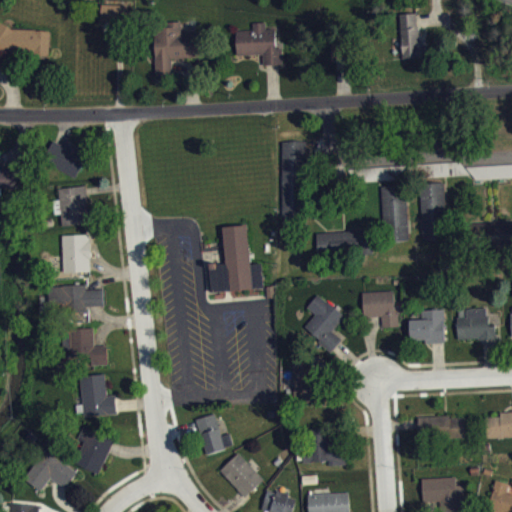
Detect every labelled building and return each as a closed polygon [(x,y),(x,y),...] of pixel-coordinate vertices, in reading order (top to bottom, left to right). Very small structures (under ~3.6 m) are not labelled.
[(101,3),(101,20),(127,21),(127,3),(101,3)] [(102,29),(130,30),(131,12),(103,11),(102,29)] [(400,13),(417,12),(417,26),(419,26),(420,39),(424,39),(426,56),(403,57),(402,45),(397,45),(396,29),(401,28),(400,13)] [(50,29),(49,58),(3,56),(0,60),(0,20),(1,19),(13,28),(50,29)] [(156,74),(154,27),(166,26),(166,21),(181,20),(181,32),(197,31),(199,56),(172,57),(172,74),(156,74)] [(236,29),(237,53),(262,53),(263,63),(282,62),(281,43),(276,43),(276,28),(266,28),(266,21),(253,22),(253,29),(236,29)] [(348,65),(347,51),(334,51),(334,66),(348,65)] [(64,151),(54,147),(45,169),(79,184),(88,163),(79,160),(81,154),(65,148),(64,151)] [(283,148),(284,224),(307,223),(306,148),(283,148)] [(511,170),(469,173),(470,187),(511,184),(511,170)] [(19,196),(19,174),(1,174),(1,196),(19,196)] [(65,234),(92,230),(87,192),(60,196),(65,234)] [(225,233),(227,270),(213,271),(214,299),(267,296),(265,270),(253,271),(251,232),(225,233)] [(93,279),(92,241),(66,242),(66,279),(93,279)] [(106,313),(106,296),(88,296),(88,292),(51,292),(51,319),(81,318),(81,328),(91,328),(90,313),(106,313)] [(364,299),(365,324),(383,323),(384,335),(401,334),(399,298),(364,299)] [(306,334),(333,359),(344,347),(334,339),(347,324),(321,300),(309,314),(317,322),(306,334)] [(460,347),(498,346),(497,333),(491,333),(490,315),(459,316),(460,347)] [(449,349),(448,316),(422,317),(422,327),(412,327),(412,350),(449,349)] [(110,371),(109,353),(96,353),(96,335),(73,335),(74,372),(110,371)] [(296,408),(319,409),(321,367),(297,366),(296,408)] [(119,421),(118,402),(108,402),(107,381),(83,382),(85,423),(119,421)] [(511,418),(501,419),(501,424),(491,424),(492,445),(511,444),(511,418)] [(207,462),(226,458),(219,421),(200,424),(207,462)] [(467,423),(420,424),(420,446),(467,445),(467,423)] [(81,447),(86,448),(79,474),(104,481),(115,444),(85,435),(81,447)] [(349,472),(348,454),(332,455),(331,435),(307,436),(308,470),(331,469),(331,473),(349,472)] [(43,498),(53,484),(68,495),(79,479),(47,457),(26,487),(43,498)] [(248,505),(267,487),(241,459),(222,477),(248,505)] [(425,509),(444,509),(443,511),(466,511),(466,492),(459,492),(459,484),(424,485),(425,509)] [(511,511),(511,500),(509,499),(511,491),(496,486),(489,510),(495,511),(511,511)] [(296,511),(298,504),(269,497),(265,511),(296,511)] [(311,501),(310,511),(353,511),(353,500),(311,501)]
